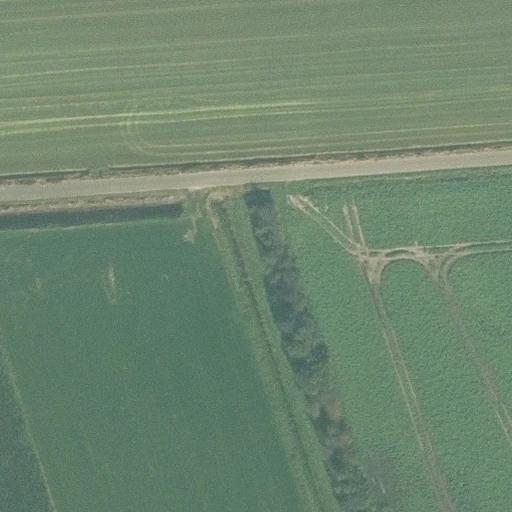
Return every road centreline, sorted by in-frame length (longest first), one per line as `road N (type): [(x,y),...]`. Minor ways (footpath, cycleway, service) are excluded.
road 1 (unclassified): [(0,194),(511,157)]
road 2 (track): [(227,178),(340,511)]
